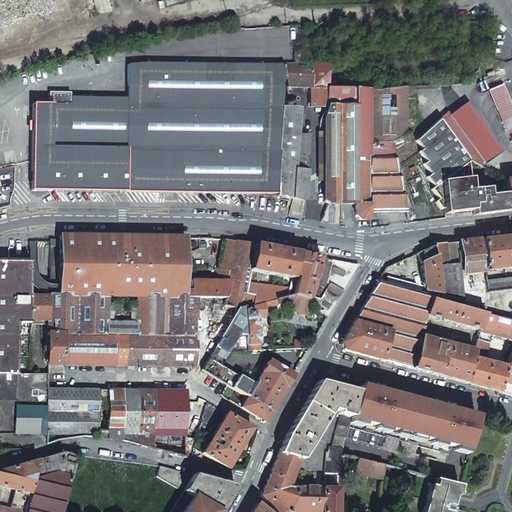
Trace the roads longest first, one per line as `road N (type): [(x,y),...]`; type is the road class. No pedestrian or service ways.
road 1 (residential): [(380,250),(231,224),(39,222),(0,230)]
road 2 (residential): [(0,461),(94,442),(205,468),(247,487)]
road 3 (unknown): [(424,236),(403,145),(511,35)]
road 4 (unknown): [(55,380),(184,383),(271,432)]
road 5 (residential): [(316,357),(511,412)]
road 6 (residential): [(316,357),(247,487)]
road 7 (residential): [(511,226),(380,250)]
road 8 (residential): [(380,250),(316,357)]
